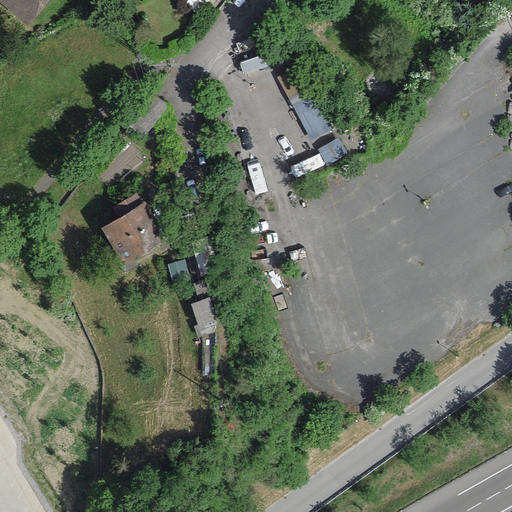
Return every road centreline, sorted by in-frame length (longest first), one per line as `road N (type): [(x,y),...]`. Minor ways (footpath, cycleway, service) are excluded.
road 1 (unclassified): [(511,353),(289,511)]
road 2 (residential): [(265,0),(235,19),(188,75),(198,194)]
